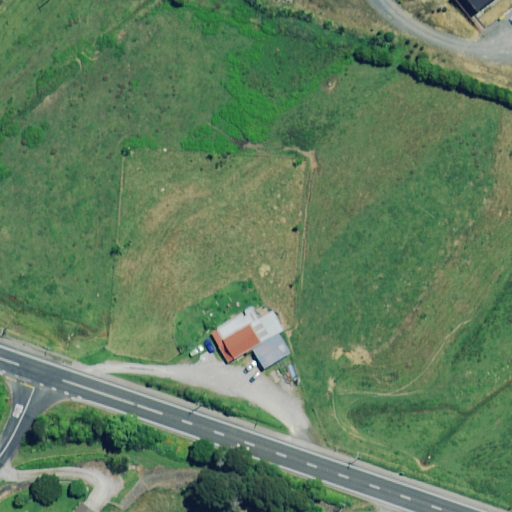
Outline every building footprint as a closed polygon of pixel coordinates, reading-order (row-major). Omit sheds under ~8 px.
[(462,0),(479,23),(509,0),(462,0)] [(249,313),(240,318),(243,323),(258,345),(266,339),(249,313)] [(213,343),(216,341),(243,323),(240,318),(238,315),(208,335),(213,343)] [(230,362),(249,350),(258,345),(243,323),(216,341),(230,362)] [(258,345),(249,350),(263,371),(286,356),(273,335),(266,339),(258,345)]
